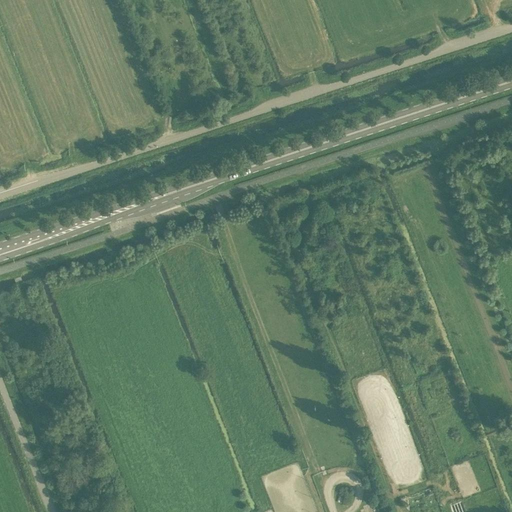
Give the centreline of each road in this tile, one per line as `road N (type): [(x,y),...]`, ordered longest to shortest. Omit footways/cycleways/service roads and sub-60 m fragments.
road 1 (unclassified): [(0,272),(511,99)]
road 2 (primary): [(0,251),(511,81)]
road 3 (unclassified): [(511,28),(0,193)]
road 4 (unclassified): [(50,511),(0,384)]
